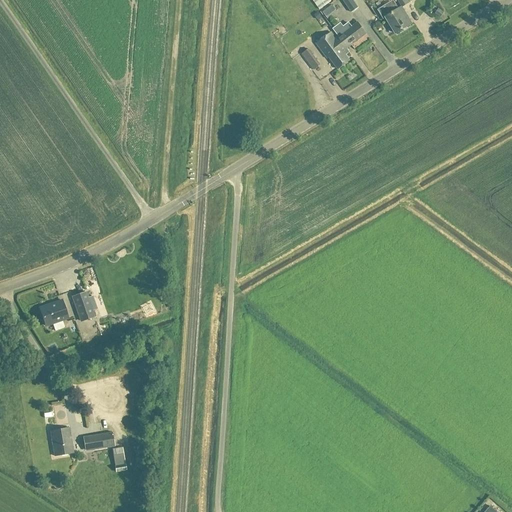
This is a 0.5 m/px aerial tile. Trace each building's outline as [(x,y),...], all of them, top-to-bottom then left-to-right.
[(327,0),(311,0),(319,10),(329,2),(327,0)] [(342,0),(351,12),(359,7),(353,0),(342,0)] [(396,33),(409,25),(412,23),(402,7),(398,9),(392,0),(390,0),(389,1),(390,3),(378,10),(384,19),(386,17),(396,33)] [(333,28),(334,30),(339,36),(336,39),(331,32),(316,44),(327,58),(329,57),(338,69),(350,60),(346,55),(349,52),(346,48),(366,33),(357,22),(351,27),(348,23),(344,26),(341,22),(333,28)] [(306,59),(312,54),(308,49),(302,53),(306,59)] [(95,318),(86,293),(73,298),(82,322),(95,318)] [(46,327),(69,319),(63,301),(40,309),(46,327)] [(55,456),(74,453),(70,428),(51,431),(55,456)] [(113,432),(90,436),(83,437),(86,451),(92,450),(115,446),(113,432)] [(112,449),(116,472),(126,471),(123,447),(112,449)]
